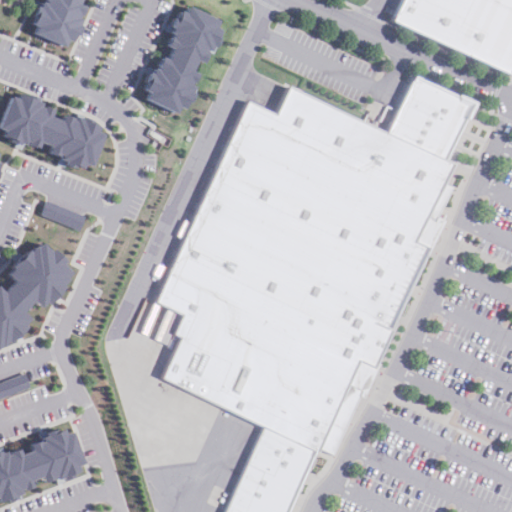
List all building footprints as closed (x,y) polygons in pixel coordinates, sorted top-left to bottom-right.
[(40,0),(33,8),(34,13),(32,17),(33,34),(64,45),(65,40),(71,40),(80,30),(84,20),(80,17),(84,6),(79,2),(80,0),(40,0)] [(511,0),(403,0),(394,20),(508,73),(511,64),(511,0)] [(178,111),(182,107),(187,107),(188,103),(199,92),(200,89),(195,84),(200,72),(195,70),(199,60),(205,62),(209,51),(217,51),(218,49),(218,40),(220,35),(220,18),(188,6),(173,23),(172,23),(172,33),(168,45),(172,48),(169,57),(162,57),(160,63),(149,74),(150,79),(148,83),(148,100),(178,111)] [(447,159),(474,103),(418,75),(390,132),(447,159)] [(317,450),(319,451),(320,447),(336,455),(377,365),(375,364),(431,246),(418,240),(455,163),(447,159),(390,132),(292,85),(279,113),(250,100),(156,301),(183,313),(174,333),(180,336),(162,376),(265,426),(317,450)] [(51,116),(52,107),(40,106),(41,101),(35,97),(5,94),(2,129),(3,130),(2,136),(22,148),(26,141),(33,146),(38,146),(40,142),(50,144),(49,154),(53,154),(73,166),(83,167),(85,164),(97,165),(101,130),(86,118),(77,117),(76,119),(65,113),(62,118),(51,116)] [(81,229),(86,215),(47,200),(41,214),(81,229)] [(0,344),(17,334),(27,318),(21,309),(32,301),(40,306),(55,296),(71,272),(59,254),(40,242),(22,254),(19,258),(15,261),(7,273),(11,280),(4,291),(0,288),(0,344)] [(0,397),(29,388),(24,373),(0,380),(0,397)] [(287,511),(317,450),(265,426),(224,511),(287,511)] [(0,498),(5,499),(12,499),(24,488),(31,486),(32,479),(40,477),(44,481),(55,477),(66,478),(70,477),(79,469),(79,465),(84,463),(74,431),(57,431),(52,432),(50,429),(41,436),(41,439),(29,443),(31,450),(21,453),(17,448),(11,450),(9,452),(0,451),(0,498)]
